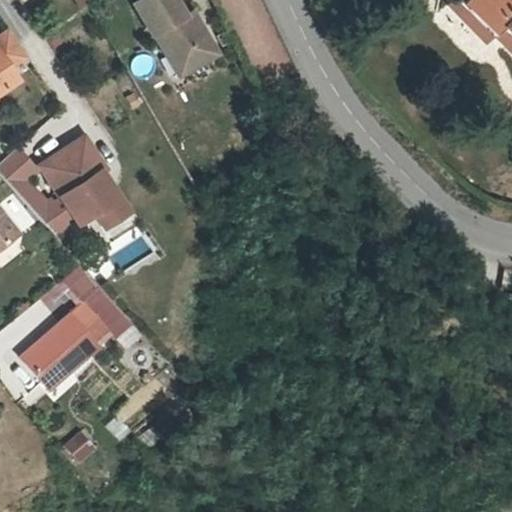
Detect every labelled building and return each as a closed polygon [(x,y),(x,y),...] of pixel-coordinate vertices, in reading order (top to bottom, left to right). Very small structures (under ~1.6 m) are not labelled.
[(149,35),(158,54),(166,49),(179,73),(213,56),(196,25),(186,30),(180,17),(171,0),(133,0),(128,3),(146,37),(149,35)] [(287,59),(261,0),(215,0),(250,76),(287,59)] [(511,0),(460,0),(489,32),(499,23),(510,37),(507,39),(511,44),(511,0)] [(189,13),(180,17),(186,30),(196,25),(189,13)] [(0,96),(22,81),(14,69),(29,59),(9,31),(0,37),(0,96)] [(171,77),(179,73),(166,49),(158,54),(171,77)] [(79,136),(35,165),(73,222),(87,213),(96,227),(122,210),(96,171),(100,168),(79,136)] [(31,214),(51,236),(63,225),(46,200),(31,214)] [(0,248),(16,234),(0,215),(0,248)] [(67,291),(77,303),(93,289),(76,269),(60,283),(67,291)] [(60,283),(38,301),(46,310),(67,291),(60,283)] [(93,289),(77,303),(80,306),(16,360),(38,387),(61,368),(65,373),(94,348),(89,343),(102,332),(102,331),(117,318),(93,289)] [(43,392),(65,373),(61,368),(38,387),(43,392)] [(61,446),(79,465),(97,449),(79,430),(61,446)]
